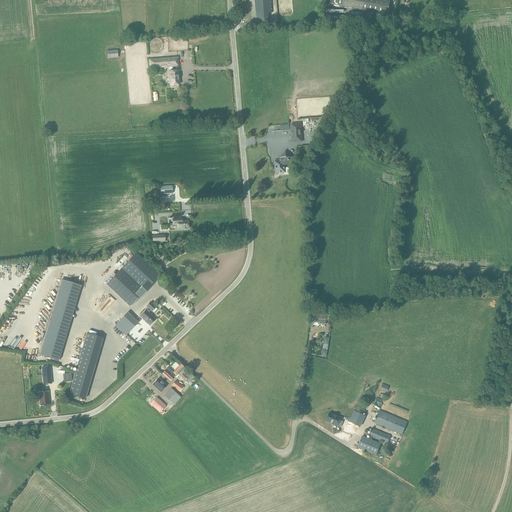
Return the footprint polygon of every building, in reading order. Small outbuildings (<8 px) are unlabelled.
[(255,0),(257,20),(263,19),(268,19),(267,13),(272,13),(270,0),(255,0)] [(381,0),(326,0),(326,5),(388,15),(391,2),(381,0)] [(151,69),(178,67),(177,58),(150,60),(151,69)] [(169,70),(171,84),(178,84),(177,69),(169,70)] [(293,141),(302,141),(301,124),(291,124),(293,141)] [(276,173),(285,172),(284,165),(292,157),(285,152),(281,157),(282,158),(279,161),(275,162),(276,173)] [(176,188),(175,186),(161,186),(161,189),(158,189),(158,191),(153,191),(154,195),(154,199),(158,199),(158,194),(179,193),(179,188),(176,188)] [(175,205),(164,203),(163,210),(173,212),(175,205)] [(183,218),(172,219),(173,227),(177,227),(178,233),(197,232),(196,222),(183,223),(183,218)] [(159,275),(135,253),(107,283),(130,305),(159,275)] [(79,286),(62,280),(40,355),(57,360),(79,286)] [(94,309),(99,315),(107,307),(104,304),(107,301),(104,299),(94,309)] [(151,310),(155,306),(150,302),(147,306),(148,308),(146,311),(146,310),(140,316),(150,325),(155,319),(148,313),(150,310),(151,310)] [(126,336),(138,323),(127,313),(115,326),(126,336)] [(326,324),(326,313),(316,313),(316,315),(313,315),(313,323),(320,323),(320,324),(326,324)] [(16,320),(26,323),(28,317),(18,314),(16,320)] [(40,323),(40,320),(28,318),(27,321),(34,322),(33,325),(38,326),(38,327),(43,328),(44,323),(40,323)] [(84,399),(102,338),(86,333),(69,394),(84,399)] [(150,336),(145,340),(151,347),(158,341),(154,337),(152,338),(150,336)] [(130,354),(136,346),(132,343),(126,351),(130,354)] [(172,362),(169,366),(172,369),(178,362),(169,354),(167,357),(172,362)] [(174,376),(173,376),(175,375),(176,375),(183,367),(180,364),(173,372),(168,368),(166,370),(162,374),(170,380),(174,376)] [(50,367),(42,368),(44,385),(51,384),(50,367)] [(188,383),(194,376),(185,367),(179,374),(188,383)] [(166,385),(158,378),(152,384),(161,392),(166,385)] [(179,391),(183,387),(175,381),(172,385),(179,391)] [(173,404),(180,397),(172,389),(165,397),(173,404)] [(40,405),(50,404),(48,392),(39,393),(40,405)] [(159,412),(165,405),(157,397),(151,404),(159,412)] [(402,434),(407,422),(380,410),(374,423),(402,434)] [(329,413),(326,421),(337,426),(340,427),(343,422),(340,421),(341,418),(329,413)] [(359,427),(364,417),(354,413),(350,422),(359,427)] [(84,426),(89,432),(93,428),(88,422),(84,426)] [(387,443),(390,436),(372,428),(369,436),(387,443)] [(376,455),(381,444),(362,437),(358,447),(376,455)]
